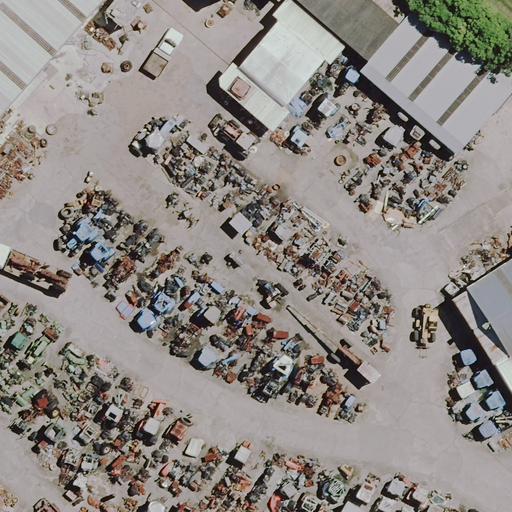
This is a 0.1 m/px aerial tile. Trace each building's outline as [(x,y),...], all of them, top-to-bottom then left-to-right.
[(171,0),(0,0),(0,163),(1,163),(16,176),(171,0)] [(288,0),(366,68),(412,15),(394,0),(288,0)] [(335,52),(289,13),(222,92),(269,131),(335,52)] [(366,68),(359,76),(456,160),(509,99),(412,15),(366,68)] [(511,274),(476,299),(511,351),(511,274)]
